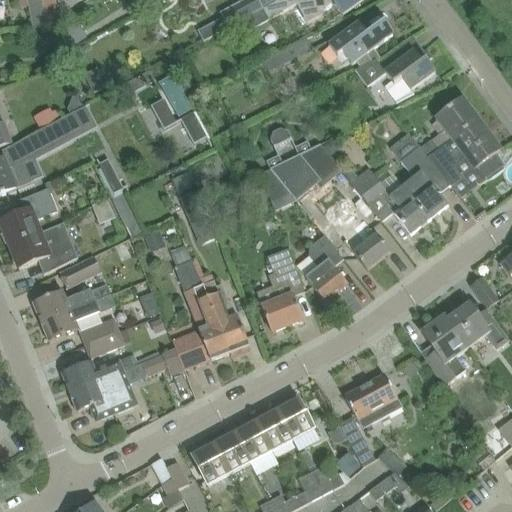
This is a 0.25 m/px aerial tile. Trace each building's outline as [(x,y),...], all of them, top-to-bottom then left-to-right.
[(55,0),(29,0),(36,31),(61,26),(55,0)] [(259,0),(245,0),(220,14),(222,17),(228,29),(264,9),(259,0)] [(283,0),(265,10),(264,11),(269,21),(297,6),(308,25),(325,15),(324,12),(334,5),(343,17),(355,8),(366,0),(283,0)] [(361,70),(355,74),(377,64),(376,62),(380,59),(374,52),(395,36),(386,24),(368,37),(360,26),(329,49),(338,61),(344,56),(353,68),(357,65),(361,70)] [(269,74),(314,51),(313,50),(311,51),(306,42),(262,64),(269,74)] [(379,66),(377,64),(355,74),(368,90),(386,75),(393,85),(386,89),(396,105),(414,97),(411,93),(436,75),(427,63),(432,60),(427,52),(418,59),(415,54),(395,69),(388,59),(380,65),(379,66)] [(99,69),(85,76),(94,94),(108,87),(99,69)] [(141,79),(132,84),(136,92),(145,87),(141,79)] [(182,85),(167,92),(179,118),(194,112),(182,85)] [(163,102),(151,108),(164,133),(178,126),(177,124),(164,101),(163,102)] [(452,111),(437,121),(439,123),(453,142),(466,132),(472,141),(485,132),(463,102),(452,111)] [(0,198),(35,185),(34,184),(31,185),(23,165),(72,139),(69,135),(82,128),(76,116),(75,115),(65,120),(0,155),(0,154),(0,198)] [(0,149),(11,145),(0,115),(0,149)] [(194,115),(180,122),(194,148),(206,141),(207,140),(194,115)] [(274,133),(271,141),(275,149),(295,140),(290,130),(285,128),(274,133)] [(501,153),(485,132),(472,141),(466,132),(453,142),(439,151),(428,160),(451,189),(452,190),(463,181),(454,169),(466,160),(483,183),(502,168),(494,158),(501,153)] [(432,141),(420,150),(428,160),(439,151),(433,142),(432,141)] [(309,144),(297,150),(300,158),(312,152),(309,144)] [(312,152),(300,158),(321,183),(318,186),(321,191),(342,173),(323,147),(312,152)] [(419,149),(400,164),(414,182),(403,190),(413,203),(430,223),(449,209),(440,197),(451,189),(428,160),(420,150),(419,149)] [(267,164),(271,172),(283,166),(279,158),(267,164)] [(283,166),(271,172),(294,200),(297,203),(318,186),(321,183),(300,158),(283,166)] [(100,166),(99,167),(114,197),(124,192),(123,191),(109,162),(100,166)] [(430,223),(413,203),(404,191),(403,190),(391,199),(369,170),(352,184),(383,225),(394,217),(411,238),(430,223)] [(272,204),(290,196),(271,172),(261,177),(272,204)] [(21,201),(27,214),(1,225),(10,248),(41,235),(37,223),(58,214),(48,190),(21,201)] [(201,249),(219,241),(199,194),(180,202),(201,249)] [(143,235),(124,196),(113,202),(132,240),(143,235)] [(106,201),(93,209),(100,226),(116,220),(106,201)] [(336,234),(354,255),(367,273),(391,254),(377,237),(371,230),(359,216),(336,234)] [(41,235),(10,248),(19,271),(37,264),(46,261),(51,274),(77,260),(68,238),(63,226),(41,235)] [(145,240),(151,255),(166,249),(160,234),(145,240)] [(320,270),(306,281),(326,306),(328,304),(329,307),(333,307),(339,302),(340,298),(338,296),(349,288),(334,270),(344,262),(325,238),(311,249),(310,258),(320,270)] [(186,248),(171,254),(178,272),(177,272),(185,294),(184,294),(199,332),(188,337),(173,343),(177,352),(176,352),(185,373),(200,367),(199,364),(210,360),(211,362),(211,363),(232,356),(210,300),(209,300),(193,264),(186,248)] [(269,279),(273,289),(257,295),(273,335),(303,323),(294,298),(304,294),(304,296),(305,295),(288,252),(268,260),(274,277),(269,279)] [(510,278),(511,276),(511,258),(501,267),(510,278)] [(69,293),(102,276),(94,259),(61,276),(69,293)] [(198,262),(193,264),(209,300),(210,300),(232,356),(236,355),(238,360),(251,355),(249,349),(250,349),(234,306),(229,304),(223,287),(217,289),(215,283),(214,284),(211,277),(205,280),(200,266),(198,262)] [(500,304),(494,297),(483,281),(471,289),(488,313),(500,304)] [(52,299),(34,306),(41,325),(95,303),(111,297),(107,287),(91,293),(67,303),(64,294),(52,299)] [(95,303),(41,325),(49,345),(79,332),(75,322),(99,312),(99,315),(116,308),(111,297),(95,303)] [(454,312),(445,319),(469,351),(488,337),(498,350),(509,342),(488,313),(478,319),(470,307),(457,317),(454,312)] [(469,351),(445,319),(422,335),(436,354),(425,362),(444,388),(466,373),(457,360),(469,351)] [(115,321),(80,335),(85,348),(120,334),(115,321)] [(126,349),(120,334),(85,348),(91,363),(126,349)] [(185,373),(176,352),(161,358),(142,366),(147,379),(168,371),(171,379),(184,374),(184,373),(185,373)] [(81,369),(62,377),(70,395),(124,373),(124,374),(135,369),(131,359),(120,364),(95,374),(92,365),(81,369)] [(124,373),(70,395),(78,415),(91,410),(97,424),(138,407),(124,374),(124,373)] [(385,378),(345,400),(358,422),(361,429),(401,407),(395,396),(385,378)] [(300,402),(278,414),(294,443),(299,454),(321,442),(315,432),(300,402)] [(257,425),(273,454),(294,443),(278,414),(269,419),(268,416),(258,421),(259,424),(257,425)] [(364,470),(376,463),(366,446),(354,422),(342,429),(349,442),(364,470)] [(251,466),(273,454),(257,425),(236,436),(251,466)] [(227,441),(225,439),(216,444),(217,446),(214,448),(230,477),(251,466),(236,436),(227,441)] [(230,477),(214,448),(193,459),(202,477),(209,488),(230,477)] [(167,471),(173,482),(183,476),(178,465),(167,471)] [(168,498),(179,492),(189,487),(183,476),(173,482),(162,487),(168,498)] [(339,476),(328,482),(334,493),(345,487),(339,476)] [(379,487),(386,497),(396,489),(389,480),(379,487)] [(376,504),(386,497),(379,487),(369,494),(376,504)] [(296,499),(302,510),(312,504),(307,494),(296,499)] [(431,507),(434,511),(436,511),(449,501),(444,495),(431,507)] [(289,511),(297,511),(302,510),(296,499),(286,505),(289,511)]
